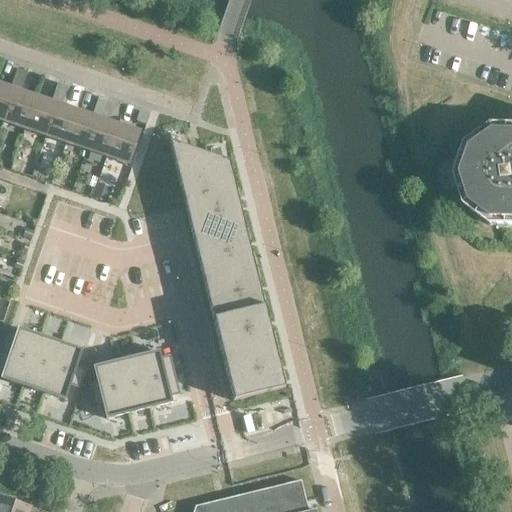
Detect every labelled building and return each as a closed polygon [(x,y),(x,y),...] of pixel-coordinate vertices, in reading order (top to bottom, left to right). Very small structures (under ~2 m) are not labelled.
[(16,70),(13,79),(23,83),(27,73),(16,70)] [(23,83),(13,79),(10,89),(15,90),(4,123),(24,130),(35,97),(20,92),(23,83)] [(57,84),(54,93),(64,97),(67,87),(57,84)] [(15,90),(10,89),(0,85),(0,121),(4,123),(15,90)] [(64,97),(54,93),(51,103),(56,104),(45,137),(65,144),(76,111),(61,106),(64,97)] [(56,104),(51,103),(35,97),(24,130),(45,137),(56,104)] [(98,98),(95,107),(105,111),(108,101),(98,98)] [(105,111),(95,107),(92,117),(97,118),(85,151),(106,158),(117,125),(102,120),(105,111)] [(97,118),(92,117),(76,111),(65,144),(85,151),(97,118)] [(136,122),(146,125),(149,115),(139,112),(136,122)] [(139,133),(117,125),(106,158),(127,165),(139,133)] [(511,125),(493,125),(491,125),(466,143),(464,145),(454,174),(454,176),(464,205),(465,207),(489,226),(491,226),(511,226),(511,125)] [(227,163),(168,143),(183,202),(234,190),(227,163)] [(87,176),(84,185),(94,189),(97,180),(87,176)] [(98,184),(93,199),(105,203),(110,189),(98,184)] [(234,190),(183,202),(193,242),(243,230),(243,228),(238,230),(235,217),(240,216),(234,190)] [(26,230),(23,238),(30,240),(33,232),(26,230)] [(243,230),(193,242),(202,282),(253,269),(253,268),(248,269),(245,257),(250,256),(247,243),(242,244),(239,232),(244,231),(243,230)] [(253,269),(202,282),(212,321),(263,309),(262,308),(258,309),(255,297),(259,296),(256,283),(252,284),(249,272),(253,271),(253,269)] [(263,309),(212,321),(222,361),(272,349),(272,347),(267,348),(265,336),(269,335),(266,322),(261,323),(258,311),(263,310),(263,309)] [(12,346),(8,355),(30,362),(38,337),(27,333),(17,330),(15,336),(12,346)] [(5,333),(2,343),(12,346),(15,336),(5,333)] [(38,337),(30,362),(50,369),(59,344),(38,337)] [(2,343),(0,348),(0,351),(8,355),(12,346),(2,343)] [(59,344),(50,369),(72,376),(75,368),(80,351),(59,344)] [(272,349),(222,361),(232,402),(282,389),(276,362),(271,363),(268,351),(273,350),(272,349)] [(0,351),(0,362),(5,364),(8,355),(0,351)] [(157,353),(135,358),(141,384),(164,378),(161,369),(159,359),(157,353)] [(2,373),(0,379),(9,383),(21,387),(30,362),(8,355),(5,364),(2,373)] [(168,357),(159,359),(161,369),(171,367),(168,357)] [(135,358),(114,363),(120,389),(141,384),(135,358)] [(30,362),(21,387),(42,394),(50,369),(30,362)] [(102,366),(92,369),(96,383),(99,394),(120,389),(114,363),(102,366)] [(171,367),(161,369),(164,378),(173,376),(171,367)] [(75,368),(72,376),(82,380),(85,371),(75,368)] [(50,369),(42,394),(63,402),(69,385),(72,376),(50,369)] [(72,376),(69,385),(79,389),(82,380),(72,376)] [(173,376),(164,378),(166,388),(175,385),(173,376)] [(164,378),(141,384),(148,410),(170,404),(168,397),(166,388),(164,378)] [(96,383),(88,385),(91,396),(99,394),(96,383)] [(141,384),(120,389),(127,415),(148,410),(141,384)] [(175,385),(166,388),(168,397),(178,395),(175,385)] [(120,389),(99,394),(101,406),(105,420),(115,418),(127,415),(120,389)] [(99,394),(91,396),(94,408),(101,406),(99,394)] [(300,481),(287,484),(194,507),(192,511),(315,511),(315,510),(307,511),(300,481)] [(0,497),(0,511),(28,511),(30,508),(0,497)]
